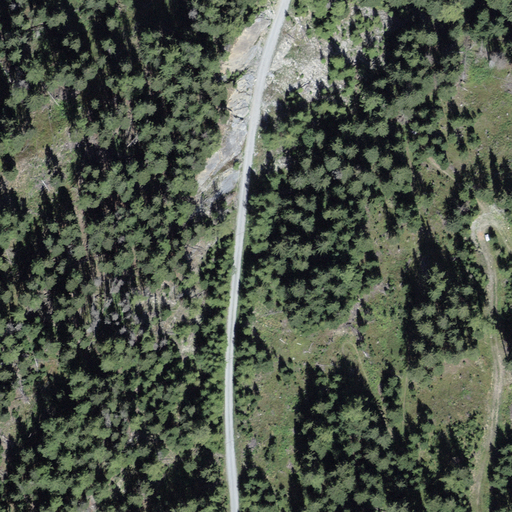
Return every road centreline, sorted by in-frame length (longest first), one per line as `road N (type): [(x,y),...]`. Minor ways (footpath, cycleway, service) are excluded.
road 1 (track): [(236,511),(235,287),(256,97),(285,0)]
road 2 (track): [(511,246),(493,222),(480,229),(493,273),(497,385),(479,511)]
